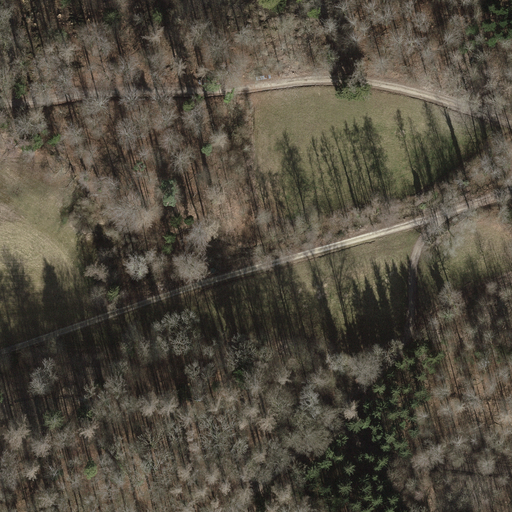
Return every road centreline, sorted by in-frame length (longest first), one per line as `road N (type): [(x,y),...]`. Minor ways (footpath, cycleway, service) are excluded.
road 1 (track): [(511,188),(0,352)]
road 2 (track): [(511,122),(401,88),(336,80),(0,104)]
road 3 (track): [(431,218),(415,256),(405,343),(333,419)]
road 4 (track): [(333,419),(402,460),(511,471)]
road 5 (track): [(333,419),(224,511)]
